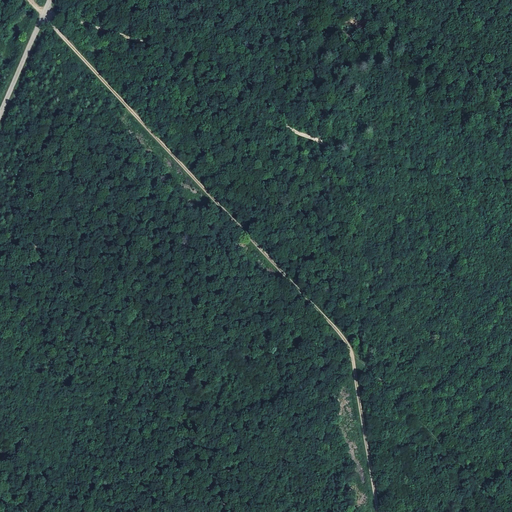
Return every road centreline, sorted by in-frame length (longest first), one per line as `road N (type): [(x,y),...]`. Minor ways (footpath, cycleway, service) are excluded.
road 1 (track): [(50,11),(247,83),(311,138),(373,167),(511,180)]
road 2 (track): [(335,327),(28,0)]
road 3 (track): [(375,511),(353,368),(335,327)]
road 4 (unclassified): [(53,0),(0,115)]
